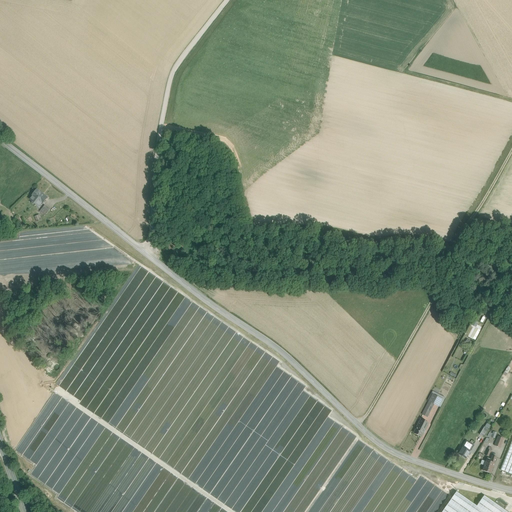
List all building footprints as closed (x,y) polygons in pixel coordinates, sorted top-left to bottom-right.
[(47,197),(37,189),(31,196),(42,204),(47,197)] [(50,209),(44,205),(39,211),(45,215),(50,209)] [(476,340),(480,330),(473,327),(469,336),(476,340)] [(442,399),(433,395),(429,402),(434,404),(438,406),(442,399)] [(429,402),(424,410),(429,413),(434,404),(429,402)] [(428,423),(421,419),(414,433),(421,437),(428,423)] [(489,430),(484,427),(479,435),(484,438),(489,430)] [(492,433),(489,432),(487,436),(494,439),(497,433),(493,431),(492,433)] [(498,436),(494,446),(501,448),(504,439),(498,436)] [(511,440),(500,470),(511,474),(511,440)] [(473,446),(466,441),(463,447),(459,454),(465,459),(470,451),(473,446)] [(491,459),(487,458),(486,461),(482,460),(481,464),(485,465),(483,470),(491,473),(497,457),(492,455),(491,459)] [(507,511),(495,503),(484,496),(477,506),(456,492),(442,511),(507,511)] [(497,499),(495,503),(507,511),(511,511),(511,506),(500,499),(497,499)]
